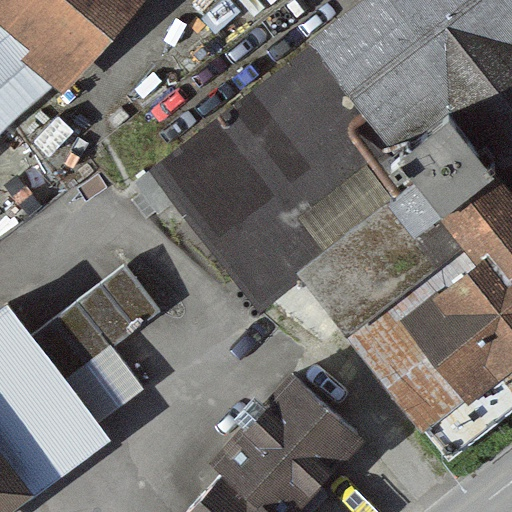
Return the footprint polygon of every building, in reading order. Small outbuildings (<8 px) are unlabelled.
[(0,0),(0,37),(59,90),(138,0),(0,0)] [(511,0),(350,0),(299,40),(306,48),(383,147),(451,94),(511,172),(511,0)] [(0,131),(59,90),(0,37),(0,131)] [(511,172),(451,94),(383,147),(306,48),(153,164),(257,299),(303,264),(450,456),(511,408),(511,172)] [(126,261),(32,328),(68,377),(162,310),(126,261)] [(32,328),(10,297),(0,304),(0,445),(30,487),(107,431),(68,377),(32,328)] [(298,511),(369,432),(291,363),(211,454),(222,465),(180,511),(298,511)] [(0,508),(30,487),(0,445),(0,508)]
